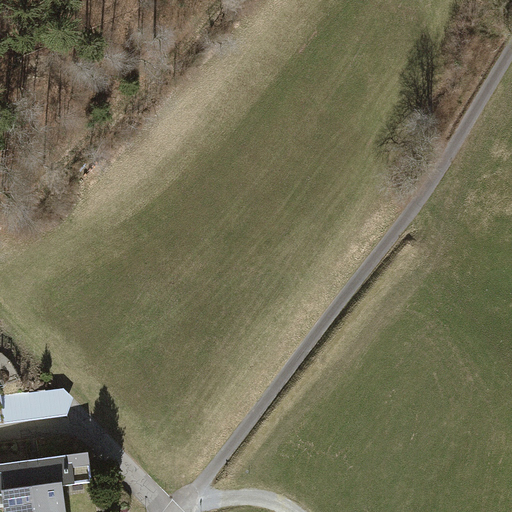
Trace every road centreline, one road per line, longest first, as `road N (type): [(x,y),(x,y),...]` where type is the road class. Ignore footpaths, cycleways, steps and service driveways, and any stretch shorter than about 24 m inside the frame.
road 1 (track): [(511,51),(403,228),(179,511)]
road 2 (residential): [(11,437),(84,427),(167,511)]
